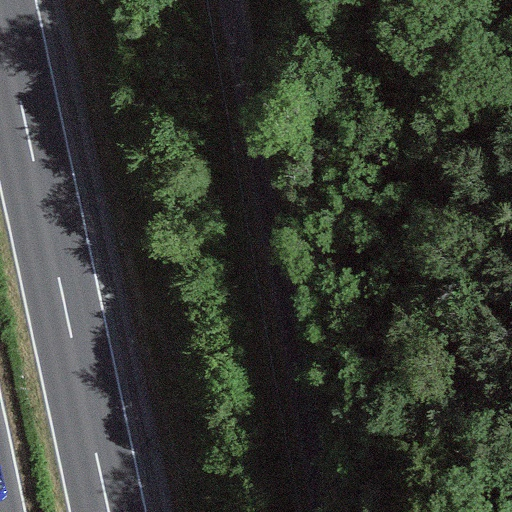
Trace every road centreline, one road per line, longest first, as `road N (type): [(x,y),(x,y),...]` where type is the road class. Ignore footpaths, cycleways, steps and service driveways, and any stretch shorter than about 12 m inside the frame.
road 1 (unclassified): [(324,511),(232,0)]
road 2 (motorway): [(108,511),(0,8)]
